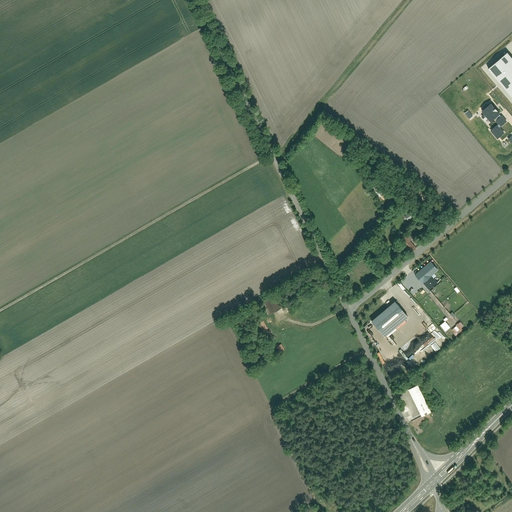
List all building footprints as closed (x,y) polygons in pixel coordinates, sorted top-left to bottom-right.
[(495,122),(504,113),(494,102),(485,111),(495,122)] [(507,133),(502,127),(509,121),(504,115),(497,120),(500,124),(492,130),(499,139),(507,133)] [(431,261),(414,275),(428,292),(438,283),(433,277),(440,271),(431,261)] [(268,315),(280,308),(273,294),(260,300),(268,315)] [(392,301),(369,320),(383,337),(406,317),(392,301)] [(268,328),(263,320),(257,323),(262,331),(268,328)] [(464,329),(462,327),(465,325),(462,321),(452,328),(457,335),(464,329)] [(284,349),(281,343),(276,346),(279,352),(284,349)] [(418,384),(408,389),(423,416),(433,411),(418,384)]
